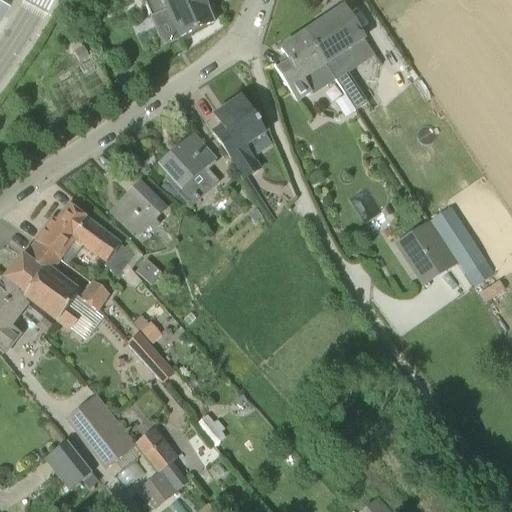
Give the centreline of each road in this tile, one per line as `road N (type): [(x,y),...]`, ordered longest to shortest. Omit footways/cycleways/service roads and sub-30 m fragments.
road 1 (track): [(511,509),(378,330),(315,226),(275,139),(244,38)]
road 2 (residential): [(0,200),(244,38),(257,0)]
